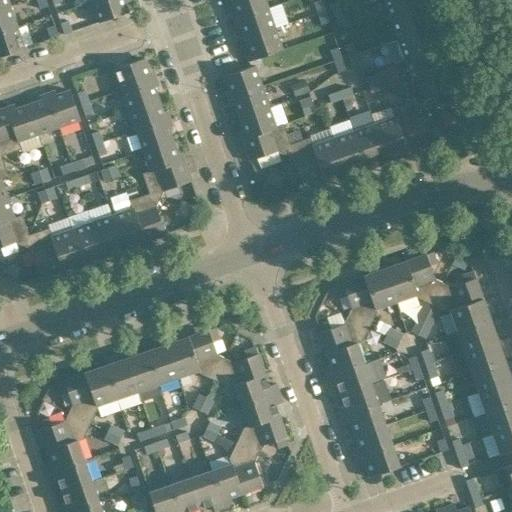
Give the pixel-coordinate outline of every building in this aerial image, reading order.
[(0,0),(0,11),(10,8),(7,0),(0,0)] [(48,6),(46,0),(37,0),(41,9),(48,6)] [(129,12),(124,0),(96,0),(91,2),(98,23),(129,12)] [(268,7),(265,0),(231,0),(238,18),(268,7)] [(319,0),(314,2),(318,13),(325,11),(321,0),(319,0)] [(421,8),(417,0),(383,0),(390,19),(421,8)] [(330,4),(333,16),(341,13),(338,2),(330,4)] [(275,28),(268,7),(238,18),(245,38),(275,28)] [(0,34),(17,28),(10,8),(0,11),(0,34)] [(428,28),(421,8),(390,19),(397,39),(428,28)] [(329,22),(325,11),(318,13),(321,25),(329,22)] [(345,24),(341,13),(333,16),(337,27),(345,24)] [(60,23),(64,34),(72,32),(68,20),(60,23)] [(59,36),(55,25),(47,28),(51,39),(59,36)] [(0,56),(25,49),(18,30),(17,28),(0,34),(0,56)] [(282,50),(275,28),(245,38),(252,59),(248,60),(248,61),(267,55),(282,50)] [(435,49),(428,28),(397,39),(404,59),(435,49)] [(344,45),(348,56),(355,54),(351,42),(344,45)] [(330,50),(334,61),(342,58),(338,47),(330,50)] [(435,49),(404,59),(411,80),(442,69),(435,49)] [(360,65),(355,54),(348,56),(352,68),(360,65)] [(114,69),(121,87),(121,89),(151,78),(144,58),(114,69)] [(346,70),(342,58),(334,61),(338,72),(346,70)] [(262,86),(261,84),(255,65),(224,76),(232,97),(262,86)] [(454,90),(446,67),(442,69),(411,80),(404,82),(410,101),(422,107),(425,99),(454,90)] [(365,77),(368,85),(380,80),(377,73),(365,77)] [(159,99),(151,78),(121,89),(128,109),(159,99)] [(383,88),(380,80),(368,85),(371,92),(383,88)] [(269,107),(262,86),(232,97),(239,117),(269,107)] [(351,86),(340,90),(342,98),(354,94),(351,86)] [(69,90),(49,97),(60,127),(80,120),(76,109),(69,90)] [(85,90),(78,92),(77,92),(81,104),(89,101),(85,90)] [(342,98),(340,90),(328,94),(331,102),(342,98)] [(298,100),(301,108),(313,104),(311,96),(298,100)] [(60,127),(49,97),(29,104),(39,134),(60,127)] [(166,119),(159,99),(128,109),(135,130),(166,119)] [(93,112),(89,101),(81,104),(85,115),(93,112)] [(427,143),(418,115),(422,107),(410,101),(411,103),(391,109),(393,117),(404,147),(405,151),(427,143)] [(39,134),(29,104),(9,111),(19,141),(39,134)] [(316,112),(313,104),(301,108),(304,116),(316,112)] [(22,149),(19,141),(9,111),(7,107),(0,109),(0,154),(3,156),(22,149)] [(276,128),(276,127),(269,107),(239,117),(246,137),(241,138),(242,140),(276,128)] [(451,122),(454,115),(444,109),(440,116),(451,122)] [(448,129),(451,122),(440,116),(437,123),(448,129)] [(404,147),(393,117),(374,124),(384,154),(404,147)] [(173,139),(166,119),(135,130),(142,150),(173,139)] [(284,154),(290,143),(283,124),(276,127),(276,128),(242,140),(249,161),(277,151),(284,154)] [(384,154),(374,124),(354,131),(364,161),(384,154)] [(92,133),(95,144),(103,142),(100,130),(92,133)] [(364,161),(354,131),(334,138),(344,167),(364,161)] [(324,174),(314,145),(313,145),(310,137),(290,144),(290,143),(284,154),(293,158),(303,187),(326,178),(324,174)] [(344,167),(334,138),(314,145),(324,174),(344,167)] [(180,160),(173,139),(142,150),(149,170),(180,160)] [(107,153),(103,142),(95,144),(99,156),(107,153)] [(83,158),(71,162),(74,170),(86,166),(83,158)] [(192,181),(184,158),(180,160),(149,170),(150,171),(142,174),(149,193),(160,198),(163,191),(192,181)] [(74,170),(71,162),(60,166),(62,174),(74,170)] [(116,164),(108,167),(113,179),(121,176),(116,164)] [(46,167),(38,169),(42,181),(50,179),(46,167)] [(113,179),(108,167),(100,170),(105,182),(113,179)] [(42,181),(38,169),(31,172),(35,184),(42,181)] [(271,184),(276,173),(269,170),(264,181),(265,181),(271,184)] [(88,173),(77,177),(80,185),(91,181),(88,173)] [(283,177),(276,173),(271,184),(277,187),(278,188),(283,177)] [(80,185),(77,177),(64,181),(67,190),(80,185)] [(277,187),(271,184),(265,181),(261,190),(272,196),(277,187)] [(52,186),(45,189),(49,201),(57,199),(52,186)] [(49,201),(45,189),(37,192),(42,204),(49,201)] [(166,234),(156,206),(160,198),(149,193),(149,194),(129,201),(132,208),(131,209),(142,238),(143,242),(166,234)] [(0,222),(14,217),(7,198),(0,200),(0,222)] [(182,200),(178,207),(189,213),(192,206),(182,200)] [(186,220),(189,213),(178,207),(175,214),(186,220)] [(142,238),(131,209),(111,215),(122,245),(142,238)] [(122,245),(111,215),(92,222),(102,252),(122,245)] [(24,246),(29,236),(22,216),(14,218),(14,217),(0,222),(0,247),(16,242),(24,246)] [(102,252),(92,222),(72,229),(82,259),(102,252)] [(62,266),(52,236),(51,236),(49,229),(29,236),(24,246),(31,249),(41,278),(64,270),(62,266)] [(82,259),(72,229),(52,236),(62,266),(82,259)] [(433,251),(405,261),(416,294),(417,296),(422,299),(432,304),(443,282),(435,278),(430,265),(437,263),(433,251)] [(9,275),(15,264),(8,261),(2,272),(9,275)] [(405,261),(384,268),(396,301),(416,294),(405,261)] [(22,268),(15,264),(9,275),(16,278),(22,268)] [(384,268),(364,275),(376,308),(396,301),(384,268)] [(443,282),(432,304),(438,307),(447,312),(450,311),(483,299),(473,271),(462,275),(464,282),(451,286),(443,282)] [(364,275),(336,285),(340,296),(347,294),(351,307),(347,315),(369,326),(374,316),(377,311),(376,308),(364,275)] [(483,299),(450,311),(457,331),(490,320),(483,299)] [(328,321),(317,325),(326,354),(356,343),(357,343),(362,341),(365,334),(369,326),(347,315),(343,323),(330,328),(328,321)] [(418,335),(424,321),(417,318),(410,331),(418,335)] [(490,320),(457,331),(464,352),(497,340),(490,320)] [(431,324),(424,321),(418,335),(424,338),(431,324)] [(212,341),(219,338),(215,327),(192,335),(207,376),(215,380),(225,358),(217,354),(212,341)] [(389,329),(385,336),(398,342),(401,335),(389,329)] [(207,376),(192,335),(170,343),(181,375),(195,370),(198,369),(199,372),(207,376)] [(385,336),(382,343),(394,349),(398,342),(385,336)] [(497,340),(464,352),(471,372),(504,360),(497,340)] [(181,375),(170,343),(147,351),(158,382),(159,382),(181,375)] [(330,365),(323,367),(326,376),(364,363),(357,343),(356,343),(326,354),(330,365)] [(264,371),(255,347),(244,350),(246,357),(233,362),(225,358),(215,380),(225,384),(264,371)] [(428,348),(420,351),(425,365),(433,362),(428,348)] [(158,382),(147,351),(125,359),(136,390),(158,382)] [(410,364),(412,370),(419,367),(415,356),(408,358),(410,364)] [(364,363),(326,376),(330,386),(336,383),(340,394),(371,384),(383,379),(386,378),(379,358),(364,363)] [(136,390),(125,359),(102,366),(113,398),(136,390)] [(504,360),(471,372),(478,392),(511,381),(504,360)] [(433,362),(425,365),(430,378),(438,375),(433,362)] [(102,366),(80,374),(93,414),(97,406),(96,404),(113,398),(102,366)] [(423,378),(419,367),(412,370),(416,381),(423,378)] [(279,393),(276,383),(269,386),(264,371),(225,384),(232,387),(236,386),(242,405),(279,393)] [(93,414),(80,374),(57,382),(61,393),(68,391),(72,404),(68,412),(89,423),(93,414)] [(511,381),(478,392),(485,413),(511,403),(511,381)] [(344,405),(337,408),(340,417),(378,404),(371,384),(340,394),(344,405)] [(442,389),(435,391),(440,405),(447,402),(442,389)] [(199,410),(206,396),(198,393),(192,407),(199,410)] [(276,404),(282,402),(279,393),(242,405),(250,426),(244,428),(242,433),(281,419),(276,404)] [(213,400),(206,396),(199,410),(207,414),(213,400)] [(422,399),(426,410),(433,408),(429,396),(422,399)] [(447,402),(440,405),(444,419),(452,416),(447,402)] [(511,403),(485,413),(493,433),(511,426),(511,403)] [(378,404),(340,417),(344,427),(350,424),(354,435),(385,425),(378,404)] [(437,419),(433,408),(426,410),(430,421),(437,419)] [(82,437),(89,423),(68,412),(64,420),(51,425),(49,418),(37,422),(47,451),(77,440),(83,438),(82,437)] [(184,416),(170,421),(173,429),(188,424),(184,416)] [(289,444),(281,419),(242,433),(237,443),(258,453),(262,445),(275,441),(278,448),(289,444)] [(210,420),(206,428),(217,433),(220,426),(210,420)] [(163,423),(150,428),(153,436),(166,431),(163,423)] [(110,424),(107,431),(121,437),(124,430),(110,424)] [(358,446),(351,449),(355,458),(392,445),(385,425),(354,435),(358,446)] [(511,426),(493,433),(500,454),(511,449),(511,426)] [(153,436),(150,428),(136,433),(139,442),(153,436)] [(213,441),(217,433),(206,428),(202,435),(213,441)] [(117,445),(121,437),(107,431),(104,438),(117,445)] [(187,431),(175,435),(178,443),(189,439),(187,431)] [(168,446),(165,438),(155,442),(158,450),(168,446)] [(448,449),(444,438),(437,440),(441,452),(448,449)] [(459,438),(452,440),(454,447),(456,454),(464,451),(459,438)] [(84,460),(77,440),(47,451),(51,462),(44,464),(47,473),(84,460)] [(155,442),(145,445),(147,453),(158,450),(155,442)] [(254,461),(258,453),(237,443),(229,458),(231,464),(242,494),(269,484),(266,472),(259,475),(254,461)] [(392,445),(355,458),(358,467),(365,465),(369,477),(399,466),(393,447),(392,445)] [(464,451),(456,454),(461,468),(469,465),(464,451)] [(133,466),(129,455),(122,458),(126,469),(133,466)] [(92,481),(84,460),(47,473),(50,483),(57,480),(61,491),(92,481)] [(511,463),(495,470),(502,491),(511,487),(511,463)] [(242,494),(231,464),(211,471),(223,508),(233,504),(230,498),(242,494)] [(223,508),(211,471),(190,478),(201,508),(212,504),(214,511),(223,508)] [(128,478),(132,489),(140,486),(136,475),(128,478)] [(473,477),(465,480),(469,490),(470,493),(478,491),(473,477)] [(201,508),(190,478),(170,485),(179,511),(189,511),(190,511),(201,508)] [(67,511),(99,501),(92,481),(61,491),(65,502),(58,505),(60,511),(67,511)] [(179,511),(170,485),(148,492),(155,511),(179,511)] [(144,498),(140,486),(132,489),(137,500),(144,498)] [(478,491),(470,493),(473,502),(475,507),(482,504),(478,491)] [(102,511),(99,501),(67,511),(102,511)]
